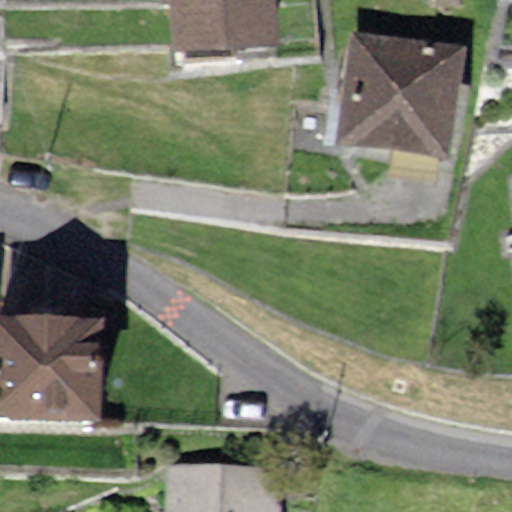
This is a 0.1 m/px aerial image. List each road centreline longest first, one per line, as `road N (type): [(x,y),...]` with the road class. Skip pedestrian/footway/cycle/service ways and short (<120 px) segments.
road 1 (tertiary): [(0,217),(80,247),(333,418),(409,447),(511,462)]
road 2 (unknown): [(16,221),(61,205),(122,199),(418,217)]
